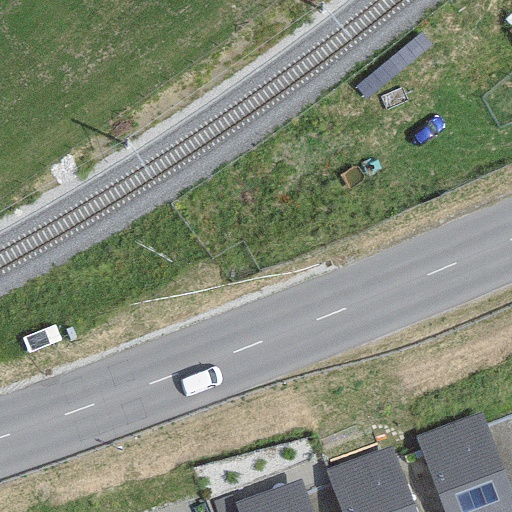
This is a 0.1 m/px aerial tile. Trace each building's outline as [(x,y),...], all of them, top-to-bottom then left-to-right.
[(511,24),(499,38),(511,51),(511,24)] [(511,470),(511,414),(494,420),(509,471),(511,470)] [(499,511),(465,421),(400,446),(425,511),(499,511)] [(399,511),(377,455),(312,480),(324,511),(399,511)] [(295,511),(287,490),(228,511),(295,511)]
